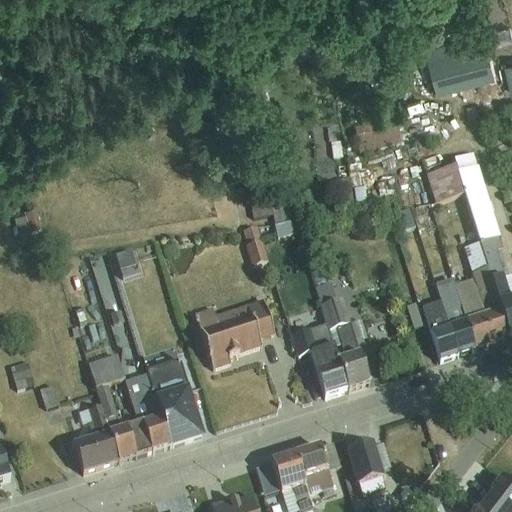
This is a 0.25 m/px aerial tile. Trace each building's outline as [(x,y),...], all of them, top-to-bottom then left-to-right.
[(311,30),(282,47),(293,66),(322,49),(311,30)] [(482,35),(425,51),(437,95),(494,80),(482,35)] [(227,90),(233,117),(241,116),(235,88),(227,90)] [(251,91),(256,110),(271,106),(267,88),(251,91)] [(394,118),(354,126),(360,156),(442,140),(435,110),(422,112),(424,118),(416,120),(418,130),(398,134),(394,118)] [(228,157),(220,159),(225,182),(233,180),(234,181),(259,176),(252,143),(234,146),(236,153),(228,155),(228,157)] [(278,178),(274,157),(265,158),(270,180),(278,178)] [(477,170),(473,157),(454,163),(456,169),(426,178),(435,208),(464,198),(480,247),(509,343),(511,341),(511,285),(510,279),(504,281),(496,254),(503,252),(499,240),(500,240),(478,170),(477,170)] [(340,223),(355,220),(349,182),(333,184),(340,223)] [(364,190),(354,192),(358,217),(369,216),(364,190)] [(298,224),(294,201),(249,211),(252,225),(273,221),(274,227),(298,224)] [(511,232),(505,205),(495,208),(502,234),(511,232)] [(402,235),(414,231),(408,213),(396,216),(402,235)] [(27,220),(14,223),(18,239),(41,234),(36,214),(26,216),(27,220)] [(275,230),(277,239),(300,235),(298,225),(275,230)] [(245,250),(252,271),(268,266),(261,245),(257,230),(243,235),(247,249),(245,250)] [(475,354),(509,343),(480,247),(464,252),(473,282),(455,288),(475,354)] [(130,254),(114,260),(119,275),(135,270),(130,254)] [(413,285),(402,288),(410,313),(420,309),(413,285)] [(475,354),(455,288),(454,285),(435,291),(441,306),(460,359),(475,354)] [(347,396),(369,389),(356,346),(350,327),(342,303),(337,305),(331,286),(317,290),(330,334),(336,332),(346,362),(338,365),(347,396)] [(259,345),(274,340),(262,305),(215,321),(212,313),(194,319),(213,375),(230,369),(228,363),(261,352),(259,345)] [(440,366),(460,359),(441,306),(422,312),(440,366)] [(361,324),(350,327),(356,346),(367,342),(361,324)] [(311,335),(291,341),(298,362),(317,356),(311,335)] [(151,457),(139,428),(121,434),(116,420),(117,420),(108,389),(124,384),(117,360),(89,369),(96,392),(95,393),(100,410),(119,467),(151,457)] [(324,369),(315,372),(325,403),(347,396),(338,365),(338,364),(324,369)] [(34,390),(28,365),(10,371),(16,395),(34,390)] [(170,451),(201,442),(177,366),(147,375),(148,379),(170,451)] [(151,457),(170,451),(148,379),(125,386),(139,428),(151,457)] [(40,394),(46,413),(59,409),(54,390),(40,394)] [(442,413),(446,427),(469,419),(465,406),(442,413)] [(83,479),(119,467),(100,410),(79,416),(83,430),(88,428),(93,443),(73,449),(83,479)] [(383,446),(371,450),(379,475),(391,471),(383,446)] [(333,447),(320,451),(328,475),(341,472),(333,447)] [(362,499),(385,492),(379,475),(371,450),(371,447),(348,455),(359,489),(362,499)] [(308,501),(333,493),(328,475),(320,451),(294,459),(308,501)] [(0,453),(0,488),(1,489),(1,485),(9,483),(0,453)] [(311,511),(308,501),(294,459),(271,466),(272,468),(280,494),(285,511),(311,511)] [(272,468),(255,474),(263,500),(280,494),(272,468)] [(211,510),(211,511),(253,511),(250,501),(227,508),(226,506),(211,510)]
